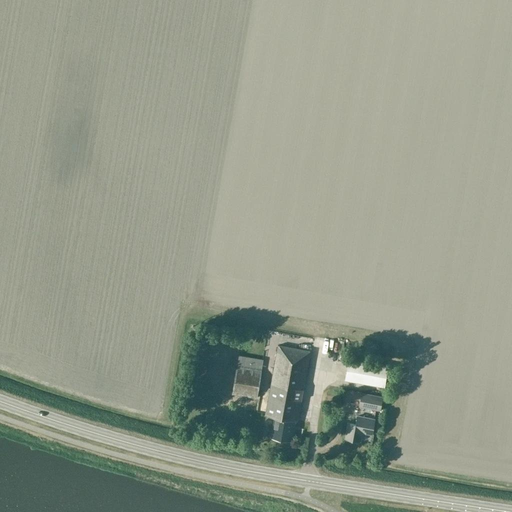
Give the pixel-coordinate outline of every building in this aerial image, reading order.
[(297,421),(310,351),(278,346),(265,415),(274,417),(271,436),(290,440),(294,420),(297,421)] [(345,380),(384,387),(388,366),(348,359),(345,380)] [(233,394),(255,398),(260,370),(239,367),(233,394)] [(359,407),(380,411),(383,397),(362,392),(359,407)] [(371,418),(361,416),(357,416),(355,424),(348,422),(345,438),(360,441),(361,433),(371,434),(374,419),(371,418)]
